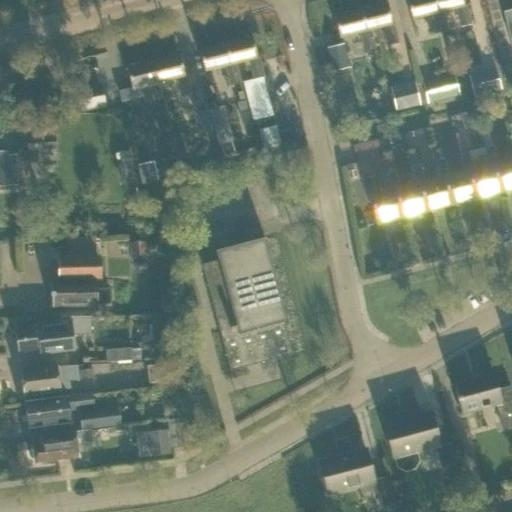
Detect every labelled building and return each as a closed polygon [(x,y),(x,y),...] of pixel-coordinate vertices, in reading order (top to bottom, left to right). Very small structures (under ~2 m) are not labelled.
[(438,13),(434,0),(406,0),(411,20),(433,15),(437,34),(447,31),(442,12),(438,13)] [(434,0),(438,13),(442,12),(456,9),(461,28),(471,25),(466,6),(464,6),(462,0),(434,0)] [(360,10),(366,32),(370,30),(384,27),(389,46),(399,43),(394,24),(392,24),(387,3),(360,10)] [(511,9),(502,12),(511,45),(511,44),(511,9)] [(366,32),(360,10),(334,17),(339,38),(360,33),(366,52),(376,49),(370,30),(366,32)] [(254,80),(263,77),(259,58),(257,58),(252,37),(225,44),(230,65),(235,64),(249,61),(254,80)] [(235,64),(230,65),(225,44),(199,50),(204,72),(226,66),(230,85),(240,83),(235,64)] [(327,48),(333,72),(349,68),(343,44),(327,48)] [(180,55),(153,62),(158,83),(177,79),(182,98),(191,95),(187,76),(185,76),(180,55)] [(158,83),(153,62),(127,68),(132,89),(120,92),(122,102),(142,97),(140,88),(158,83)] [(511,88),(511,65),(502,68),(508,90),(511,88)] [(469,76),(474,97),(501,90),(496,70),(469,76)] [(423,84),(427,104),(459,96),(454,76),(423,84)] [(254,80),(243,82),(253,122),(274,116),(267,91),(263,77),(254,80)] [(390,88),(397,111),(420,104),(414,82),(390,88)] [(80,113),(106,108),(101,85),(76,90),(80,113)] [(247,109),(245,101),(236,103),(239,112),(247,109)] [(220,107),(207,111),(216,142),(229,138),(220,107)] [(196,112),(199,123),(208,121),(205,109),(196,112)] [(478,125),(474,112),(461,115),(465,129),(478,125)] [(0,152),(0,190),(22,189),(20,163),(39,162),(39,151),(57,150),(56,123),(26,125),(27,151),(19,151),(0,152)] [(280,146),(276,127),(258,130),(263,150),(280,146)] [(484,149),(488,164),(491,164),(499,193),(511,190),(511,158),(497,162),(493,146),(484,149)] [(491,164),(488,164),(473,168),(469,153),(460,155),(464,171),(467,170),(475,200),(499,193),(491,164)] [(467,170),(464,171),(448,175),(444,159),(435,161),(439,177),(443,176),(450,206),(475,200),(467,170)] [(158,186),(153,163),(137,166),(142,189),(158,186)] [(411,167),(415,183),(418,183),(426,212),(450,206),(443,176),(439,177),(424,181),(420,165),(411,167)] [(418,183),(415,183),(400,187),(395,171),(387,174),(391,190),(394,189),(402,219),(426,212),(418,183)] [(394,189),(391,190),(375,194),(371,177),(362,180),(366,196),(369,195),(377,225),(402,219),(394,189)] [(219,261),(202,265),(230,371),(292,355),(284,323),(287,322),(265,238),(216,251),(219,261)] [(130,258),(146,257),(145,241),(129,242),(130,258)] [(58,258),(59,281),(51,281),(51,308),(97,306),(97,304),(110,303),(109,289),(96,289),(96,280),(103,280),(102,256),(58,258)] [(41,354),(67,351),(64,332),(71,331),(71,335),(90,335),(90,317),(61,318),(61,320),(39,323),(39,327),(16,330),(19,353),(40,350),(41,354)] [(106,351),(107,362),(131,360),(131,349),(106,351)] [(56,366),(21,371),(24,396),(70,390),(69,380),(79,380),(77,366),(56,366)] [(80,379),(94,377),(93,369),(79,371),(80,379)] [(497,390),(493,374),(454,385),(462,415),(497,406),(503,429),(511,426),(511,392),(510,386),(497,390)] [(91,394),(25,403),(29,428),(71,422),(69,411),(85,409),(93,407),(91,394)] [(79,413),(81,431),(120,426),(117,408),(79,413)] [(393,459),(397,458),(399,468),(405,471),(413,469),(417,463),(414,454),(436,448),(441,468),(457,464),(451,442),(439,446),(430,413),(384,425),(393,459)] [(167,420),(171,449),(186,448),(183,418),(167,420)] [(92,442),(90,430),(33,438),(34,446),(31,446),(34,464),(78,458),(76,444),(92,442)] [(147,433),(150,457),(170,455),(167,430),(147,433)] [(328,495),(358,487),(374,483),(374,482),(366,450),(319,462),(328,495)] [(376,489),(380,506),(392,503),(386,479),(374,482),(374,483),(376,489)]
